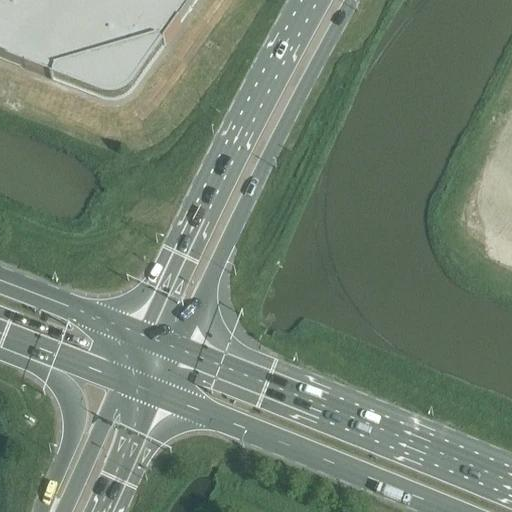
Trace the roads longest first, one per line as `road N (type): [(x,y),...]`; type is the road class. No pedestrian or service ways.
road 1 (tertiary): [(175,348),(351,0)]
road 2 (tertiary): [(310,0),(239,127),(141,335)]
road 3 (primary): [(511,481),(175,348)]
road 4 (primary): [(156,393),(456,511)]
road 5 (tertiary): [(46,350),(69,388),(75,419),(46,511)]
road 6 (primary): [(141,335),(0,281)]
road 7 (tertiary): [(121,379),(63,511)]
road 8 (tertiary): [(100,511),(156,393)]
